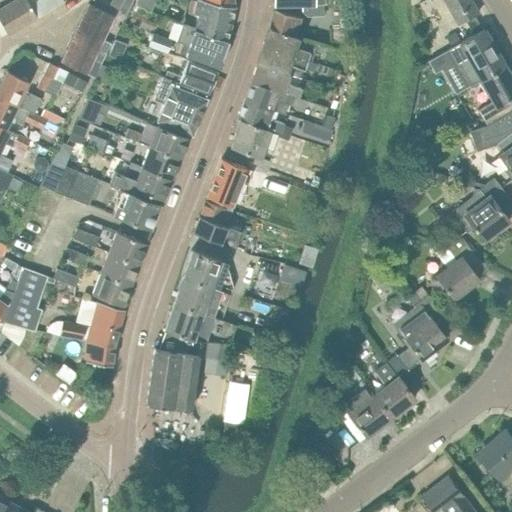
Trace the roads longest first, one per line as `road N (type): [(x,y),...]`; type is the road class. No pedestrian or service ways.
road 1 (secondary): [(125,461),(147,309),(255,0)]
road 2 (tertiary): [(493,386),(331,511)]
road 3 (secondary): [(0,381),(101,458),(125,461)]
